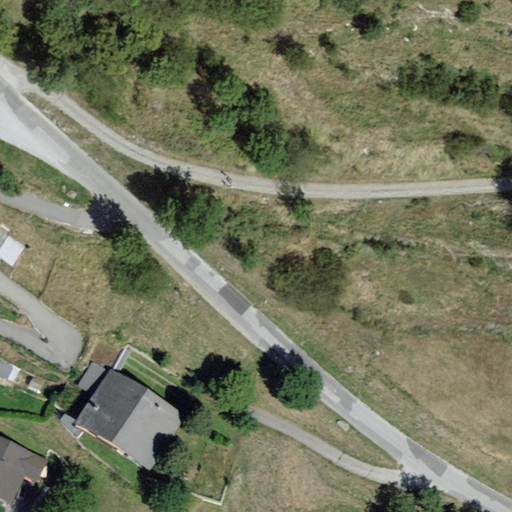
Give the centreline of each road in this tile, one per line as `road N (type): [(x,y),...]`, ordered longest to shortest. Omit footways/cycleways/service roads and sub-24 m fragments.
road 1 (unclassified): [(0,89),(298,366),(441,473),(511,509)]
road 2 (track): [(0,87),(33,84),(112,140),(204,173),(308,191),(511,179)]
